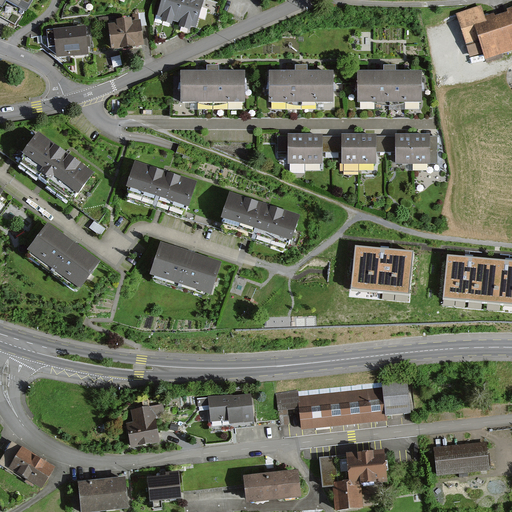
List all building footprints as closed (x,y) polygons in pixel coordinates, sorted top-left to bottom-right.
[(0,0),(0,16),(16,25),(30,0),(0,0)] [(176,26),(183,0),(162,0),(157,20),(176,26)] [(195,31),(203,0),(183,0),(176,26),(195,31)] [(482,8),(456,16),(465,46),(477,42),(483,61),(511,51),(511,9),(485,18),(482,8)] [(115,26),(107,27),(110,52),(142,48),(138,23),(131,24),(130,21),(115,23),(115,26)] [(87,27),(53,30),(56,56),(90,53),(87,27)] [(295,71),(270,71),(269,103),(287,103),(293,105),(302,106),(312,105),(317,103),(334,102),(334,71),(308,71),(307,65),(296,65),(295,71)] [(382,74),(356,74),(356,106),(421,106),(421,73),(395,74),(395,69),(382,69),(382,74)] [(204,75),(178,75),(178,108),(244,107),(244,75),(218,75),(218,70),(204,70),(204,75)] [(288,152),(288,135),(278,135),(278,152),(288,152)] [(428,135),(413,136),(413,162),(429,162),(428,135)] [(305,136),(289,136),(290,163),(305,163),(305,136)] [(321,136),(305,136),(305,163),(321,162),(321,136)] [(359,136),(343,136),(343,163),(359,163),(359,136)] [(374,136),(359,136),(359,163),(375,162),(374,136)] [(413,136),(397,136),(398,162),(413,162),(413,136)] [(90,177),(36,138),(20,160),(75,198),(90,177)] [(194,186),(131,167),(122,196),(185,216),(194,186)] [(296,218),(227,198),(218,227),(288,247),(296,218)] [(47,220),(29,246),(82,284),(101,258),(47,220)] [(384,248),(355,245),(351,288),(409,294),(414,251),(384,248)] [(218,265),(161,247),(152,277),(209,295),(218,265)] [(469,256),(447,254),(443,298),(511,304),(511,259),(509,260),(469,256)] [(405,386),(297,398),(300,428),(408,416),(405,386)] [(253,394),(210,397),(212,424),(255,420),(253,394)] [(134,422),(128,423),(132,446),(161,441),(157,417),(166,415),(164,403),(132,409),(134,422)] [(55,466),(13,441),(0,463),(43,488),(55,466)] [(483,444),(430,450),(433,479),(486,474),(483,444)] [(344,488),(380,486),(378,454),(343,456),(344,488)] [(151,475),(152,499),(184,497),(183,473),(151,475)] [(295,473),(248,477),(250,501),(297,497),(295,473)] [(126,475),(80,480),(83,511),(129,506),(126,475)]
